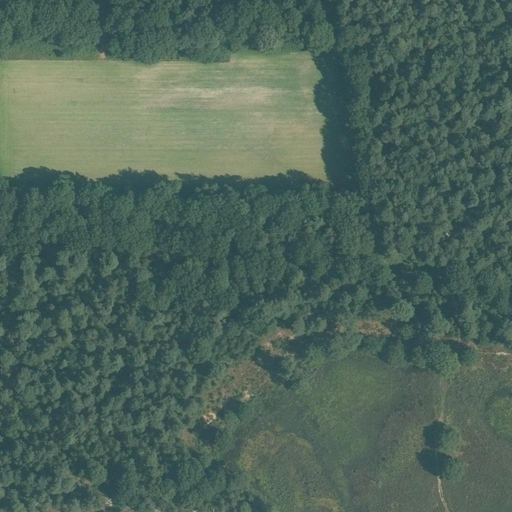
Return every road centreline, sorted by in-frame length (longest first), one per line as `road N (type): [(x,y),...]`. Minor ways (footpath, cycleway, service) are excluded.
road 1 (track): [(383,254),(0,236)]
road 2 (track): [(383,254),(345,48),(324,0)]
road 3 (track): [(511,281),(383,254)]
